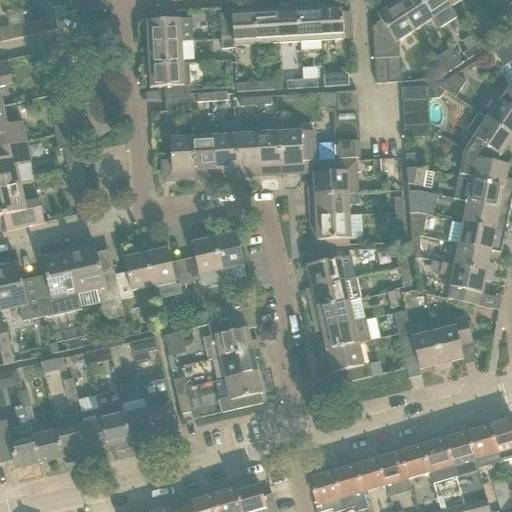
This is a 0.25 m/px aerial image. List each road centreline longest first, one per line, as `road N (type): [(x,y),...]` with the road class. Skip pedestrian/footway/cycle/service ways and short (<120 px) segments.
road 1 (residential): [(140,222),(241,203),(266,215),(309,439)]
road 2 (residential): [(0,511),(286,444)]
road 3 (residential): [(309,439),(511,391)]
road 4 (residential): [(140,222),(128,31)]
road 5 (residential): [(12,250),(140,222)]
road 6 (residential): [(128,31),(0,55)]
